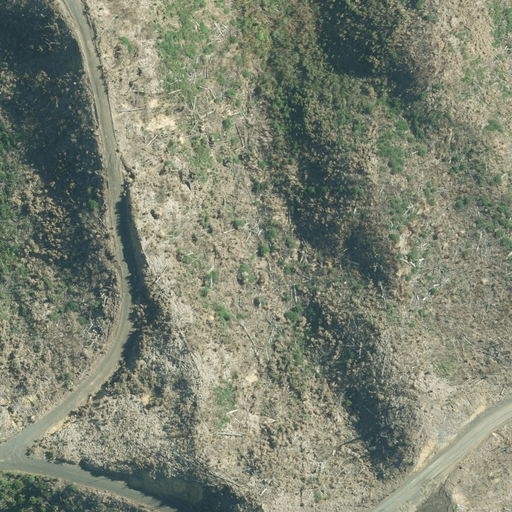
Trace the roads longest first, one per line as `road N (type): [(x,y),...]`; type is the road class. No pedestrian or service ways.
road 1 (track): [(339,511),(511,412)]
road 2 (track): [(0,446),(60,454),(154,511)]
